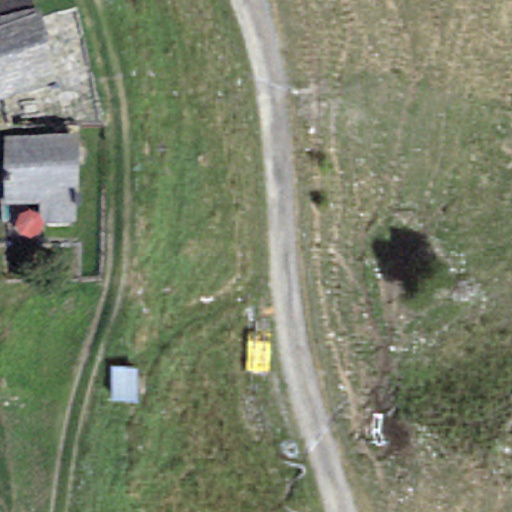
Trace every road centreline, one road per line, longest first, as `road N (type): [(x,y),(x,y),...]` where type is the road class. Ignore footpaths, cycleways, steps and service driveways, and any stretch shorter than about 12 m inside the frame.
road 1 (unclassified): [(337,511),(295,376),(274,127),(243,0)]
road 2 (track): [(60,511),(119,253),(109,70),(85,0)]
